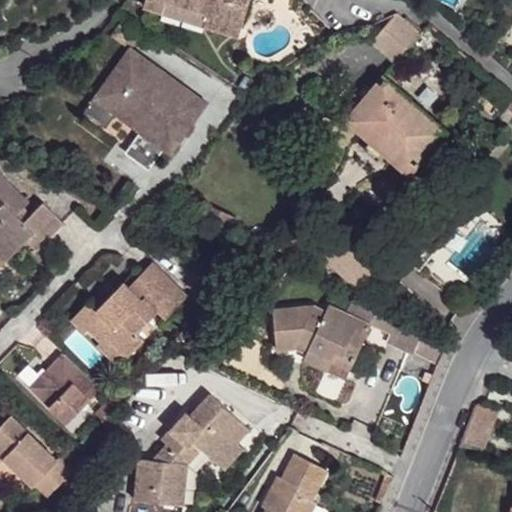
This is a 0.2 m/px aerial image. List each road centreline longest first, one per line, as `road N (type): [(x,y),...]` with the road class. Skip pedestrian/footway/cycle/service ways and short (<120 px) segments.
road 1 (unknown): [(423,474),(196,380),(138,440)]
road 2 (residential): [(409,511),(477,346)]
road 3 (unknown): [(403,0),(447,18),(511,74)]
